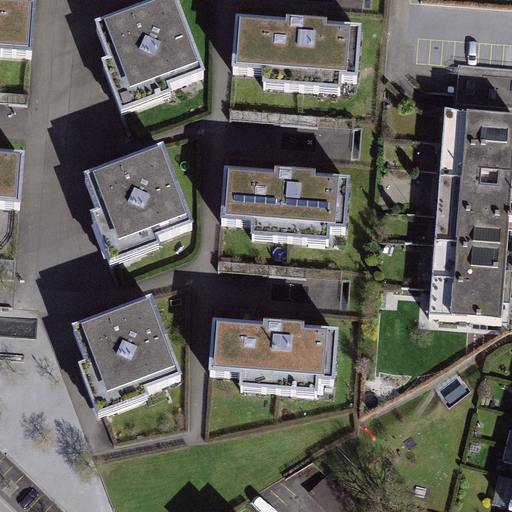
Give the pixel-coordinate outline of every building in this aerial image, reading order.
[(206,73),(178,0),(162,0),(98,24),(112,60),(104,63),(109,77),(123,114),(173,96),(170,86),(206,73)] [(0,57),(30,61),(35,10),(0,7),(0,57)] [(320,30),(238,22),(233,74),(266,77),(264,91),(340,98),(342,82),(357,84),(362,33),(320,30)] [(483,83),(462,85),(463,102),(510,99),(507,70),(483,72),(483,83)] [(500,328),(511,172),(511,121),(444,116),(429,323),(500,328)] [(194,229),(165,151),(86,180),(100,217),(93,219),(99,236),(112,271),(159,254),(155,243),(194,229)] [(0,207),(18,209),(23,160),(0,157),(0,207)] [(282,179),(226,174),(221,225),(254,228),(252,243),(328,249),(329,234),(345,235),(350,185),(282,179)] [(181,378),(153,300),(73,329),(87,366),(80,368),(87,388),(99,420),(146,403),(142,392),(181,378)] [(276,329),(218,324),(214,376),(246,378),(245,393),(320,399),(322,384),(338,385),(342,335),(276,329)]
